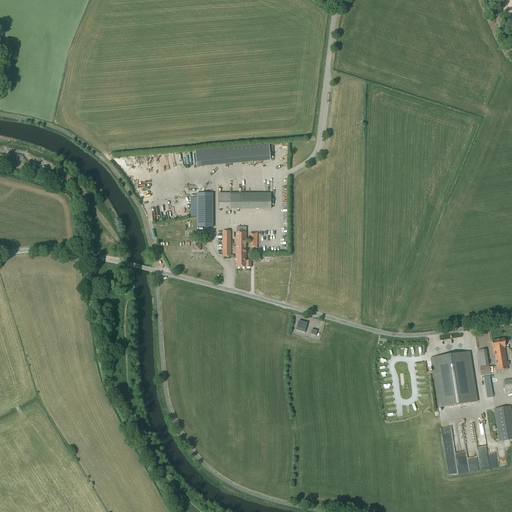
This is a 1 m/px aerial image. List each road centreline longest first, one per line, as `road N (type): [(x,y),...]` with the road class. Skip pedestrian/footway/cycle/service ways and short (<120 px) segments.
road 1 (unclassified): [(511,322),(411,336),(380,332),(130,264)]
road 2 (unknown): [(215,220),(274,218),(278,209),(275,174),(213,177)]
road 3 (unclassified): [(0,253),(45,250),(130,264)]
